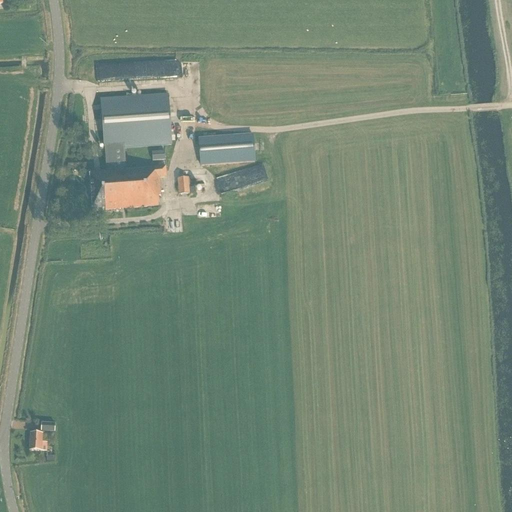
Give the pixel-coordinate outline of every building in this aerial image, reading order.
[(125,149),(171,146),(168,96),(101,100),(105,150),(107,171),(90,172),(90,175),(89,176),(92,208),(93,211),(159,206),(158,197),(161,197),(159,178),(166,178),(166,168),(126,170),(125,149)] [(199,140),(201,167),(255,163),(253,136),(199,140)] [(152,152),(152,161),(165,161),(164,152),(152,152)] [(189,186),(189,178),(177,179),(178,195),(196,194),(195,186),(189,186)] [(196,205),(197,219),(221,218),(220,203),(196,205)] [(55,433),(55,424),(42,423),(41,432),(55,433)] [(29,451),(41,452),(47,452),(47,443),(42,443),(42,434),(30,434),(29,451)]
